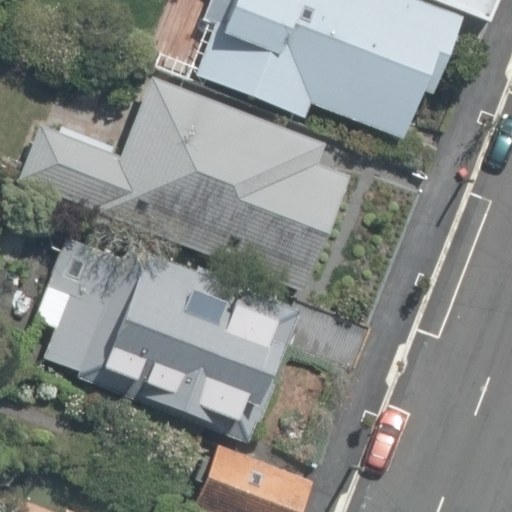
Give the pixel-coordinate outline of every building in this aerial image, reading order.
[(459,19),(406,0),(227,0),(203,70),(413,146),(459,19)] [(448,0),(493,26),(507,0),(448,0)] [(126,133),(59,108),(30,198),(313,297),(351,177),(316,140),(144,80),(126,133)] [(301,307),(69,250),(33,359),(249,440),(301,307)] [(307,511),(320,478),(223,442),(199,507),(213,511),(307,511)]
